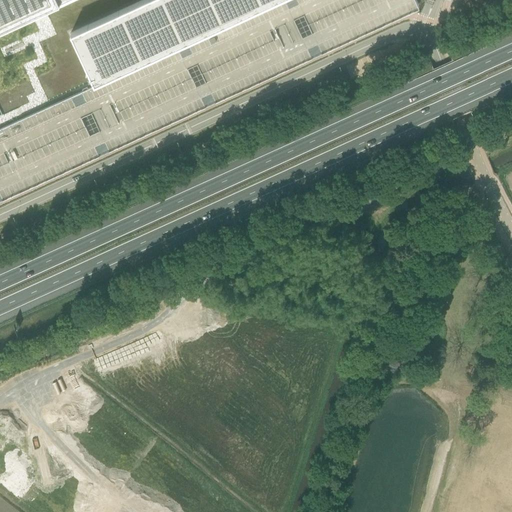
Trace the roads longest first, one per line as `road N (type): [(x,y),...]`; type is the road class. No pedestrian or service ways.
road 1 (motorway): [(0,308),(511,74)]
road 2 (motorway): [(511,51),(0,284)]
road 3 (track): [(0,367),(386,198),(473,150)]
road 4 (tertiary): [(0,215),(396,33),(420,31)]
road 5 (tertiary): [(511,230),(433,43),(420,31)]
